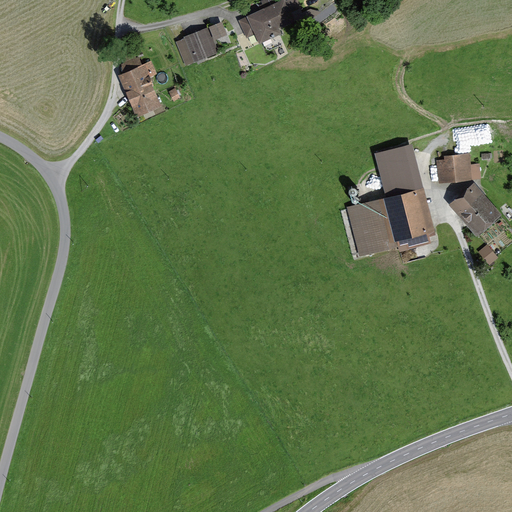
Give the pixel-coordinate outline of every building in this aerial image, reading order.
[(270,50),(281,44),(274,28),(292,19),(284,1),(275,5),(272,0),(266,0),(264,1),(267,8),(241,21),(246,32),(254,28),(260,41),(262,40),(267,49),(270,50)] [(213,29),(216,36),(224,33),(221,26),(213,29)] [(208,31),(187,39),(195,58),(215,50),(208,31)] [(122,65),(123,75),(139,111),(156,104),(145,79),(153,75),(148,64),(140,68),(136,59),(122,65)] [(170,92),(174,100),(180,97),(175,89),(170,92)] [(360,254),(398,244),(398,243),(397,243),(397,242),(397,241),(396,237),(405,235),(407,241),(436,234),(412,142),(375,152),(386,196),(347,206),(360,254)] [(439,162),(441,180),(471,177),(468,155),(446,157),(446,161),(439,162)] [(455,202),(478,229),(495,214),(472,188),(455,202)] [(496,257),(487,246),(481,252),(489,262),(496,257)]
